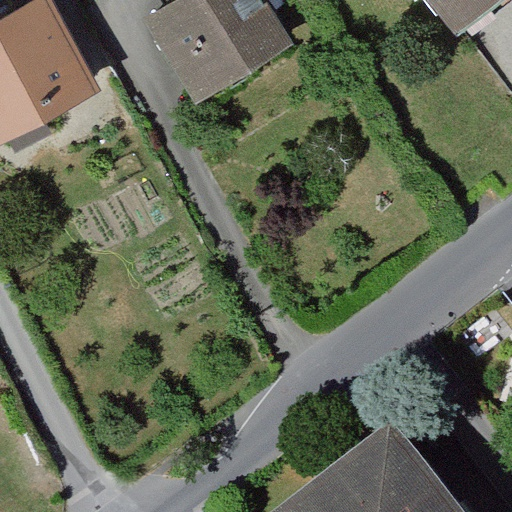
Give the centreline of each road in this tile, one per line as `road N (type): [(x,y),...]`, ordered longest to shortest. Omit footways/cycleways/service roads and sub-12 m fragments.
road 1 (residential): [(511,229),(301,389),(244,457),(161,511)]
road 2 (residential): [(0,317),(99,511)]
